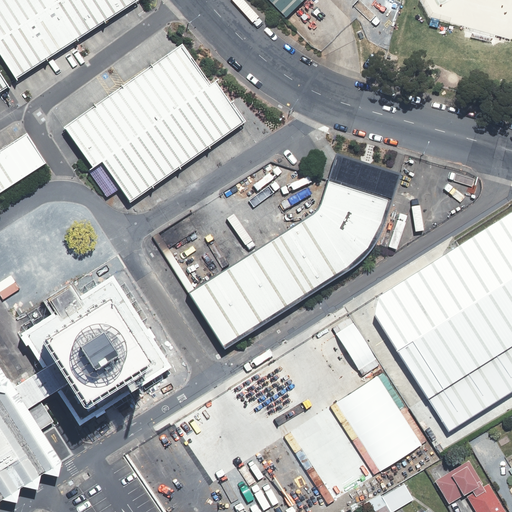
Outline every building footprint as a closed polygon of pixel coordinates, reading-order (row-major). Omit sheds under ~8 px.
[(0,0),(0,39),(22,25),(3,0),(0,0)] [(3,0),(22,25),(52,6),(46,0),(3,0)] [(91,0),(61,0),(52,6),(77,40),(99,25),(108,19),(91,0)] [(91,0),(108,19),(115,14),(136,0),(91,0)] [(270,0),(287,17),(304,0),(270,0)] [(52,6),(22,25),(46,60),(53,56),(77,40),(52,6)] [(22,25),(0,39),(0,56),(16,81),(39,65),(46,60),(22,25)] [(182,103),(208,85),(180,46),(167,55),(154,64),(182,103)] [(152,124),(182,103),(154,64),(142,73),(124,85),(152,124)] [(0,92),(9,86),(0,71),(0,92)] [(234,129),(243,123),(214,81),(208,85),(182,103),(211,144),(234,129)] [(120,145),(152,124),(124,85),(109,95),(93,106),(120,145)] [(192,157),(211,144),(182,103),(152,124),(181,165),(192,157)] [(100,159),(120,145),(93,106),(80,115),(62,128),(90,167),(100,159)] [(163,178),(181,165),(152,124),(120,145),(150,187),(163,178)] [(0,151),(19,180),(46,162),(27,133),(11,143),(0,149),(0,151)] [(140,194),(150,187),(120,145),(100,159),(130,201),(140,194)] [(0,191),(19,180),(0,151),(0,191)] [(383,225),(400,172),(335,152),(319,203),(317,208),(314,211),(303,218),(188,291),(224,348),(347,271),(356,264),(364,256),(370,250),(377,240),(383,225)] [(511,211),(380,295),(376,314),(450,430),(511,391),(511,211)] [(60,387),(80,420),(167,365),(112,279),(80,299),(57,313),(25,333),(46,366),(60,387)] [(57,313),(80,299),(71,284),(47,298),(57,313)] [(0,498),(2,497),(17,501),(20,486),(23,484),(37,488),(41,473),(43,471),(58,475),(61,460),(41,429),(27,408),(14,386),(8,376),(7,377),(0,365),(0,498)] [(40,400),(60,387),(46,366),(14,386),(27,408),(40,400)] [(40,400),(27,408),(41,429),(54,421),(40,400)] [(490,433),(472,444),(486,467),(504,457),(490,433)] [(450,502),(465,493),(476,511),(507,511),(489,480),(485,482),(469,456),(435,477),(450,502)] [(403,479),(379,493),(389,510),(413,497),(403,479)] [(390,511),(389,510),(379,493),(368,499),(374,511),(390,511)]
